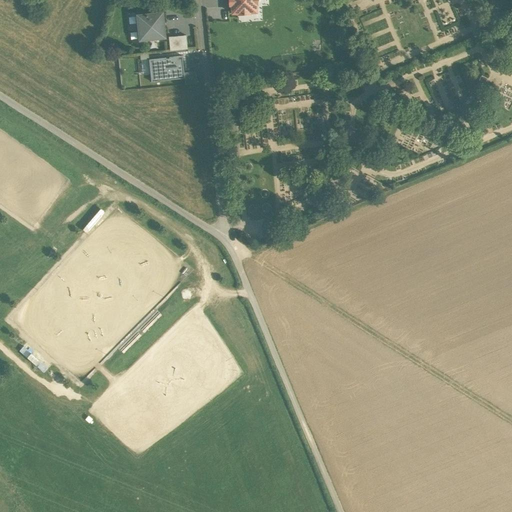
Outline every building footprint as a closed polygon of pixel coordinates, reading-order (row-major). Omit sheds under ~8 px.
[(228,0),(229,5),(229,6),(230,6),(232,6),(232,13),(238,13),(238,14),(238,15),(239,15),(250,14),(250,5),(257,4),(258,4),(257,0),(228,0)] [(162,12),(137,15),(140,40),(165,38),(162,12)] [(385,21),(372,25),(375,35),(389,30),(385,21)] [(186,35),(169,37),(170,51),(187,49),(186,35)] [(151,73),(152,81),(185,78),(184,71),(182,56),(150,59),(151,73)] [(142,74),(151,73),(150,59),(141,60),(142,74)] [(197,70),(184,71),(185,78),(185,84),(198,83),(197,70)] [(43,371),(48,366),(25,344),(21,349),(43,371)]
